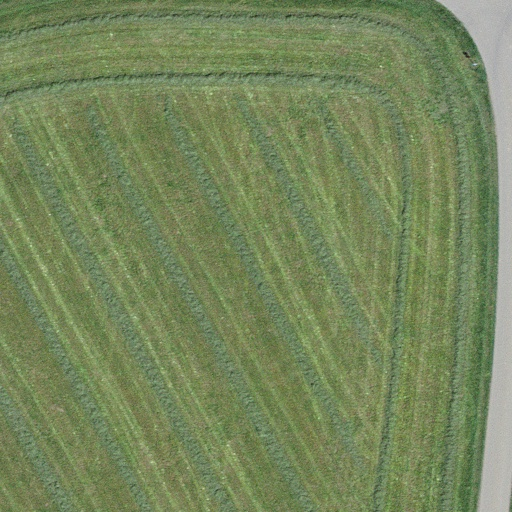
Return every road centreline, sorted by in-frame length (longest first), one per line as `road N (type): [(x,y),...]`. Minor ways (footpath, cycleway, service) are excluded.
road 1 (unclassified): [(491,511),(511,323)]
road 2 (unclassified): [(511,138),(496,0)]
